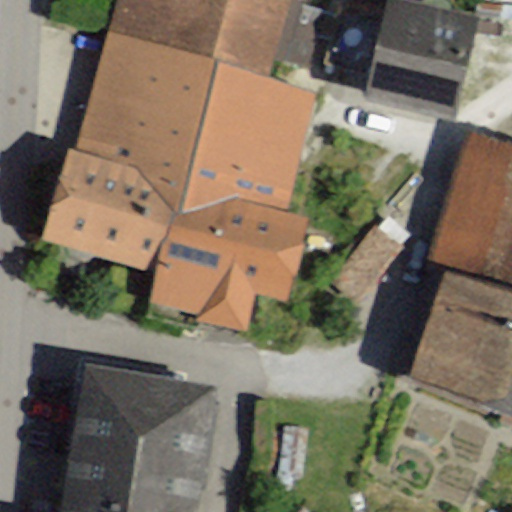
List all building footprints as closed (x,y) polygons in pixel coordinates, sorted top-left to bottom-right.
[(120,0),(73,166),(51,246),(161,278),(155,314),(253,335),(261,298),(289,304),(311,221),(292,216),(321,97),(275,85),(300,0),(120,0)] [(486,15),(409,0),(397,0),(377,106),(465,122),(486,15)] [(511,153),(459,137),(420,261),(434,264),(511,290),(511,153)] [(511,290),(434,264),(392,390),(511,429),(511,290)] [(209,395),(93,373),(77,454),(201,473),(209,395)] [(195,511),(201,473),(77,454),(69,511),(195,511)]
